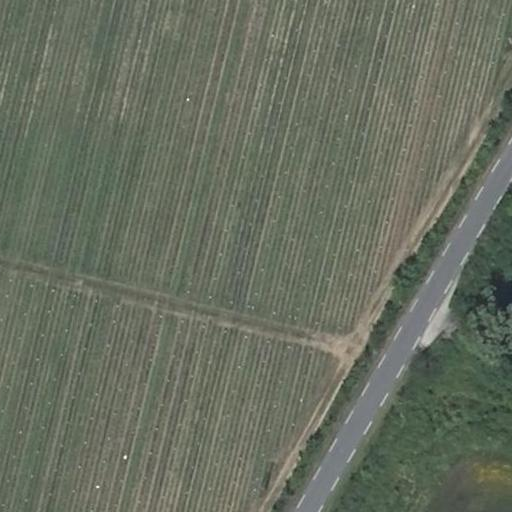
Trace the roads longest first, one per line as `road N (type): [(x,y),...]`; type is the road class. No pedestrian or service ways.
road 1 (track): [(511,80),(255,511)]
road 2 (tertiary): [(511,189),(324,511)]
road 3 (track): [(0,261),(351,346)]
